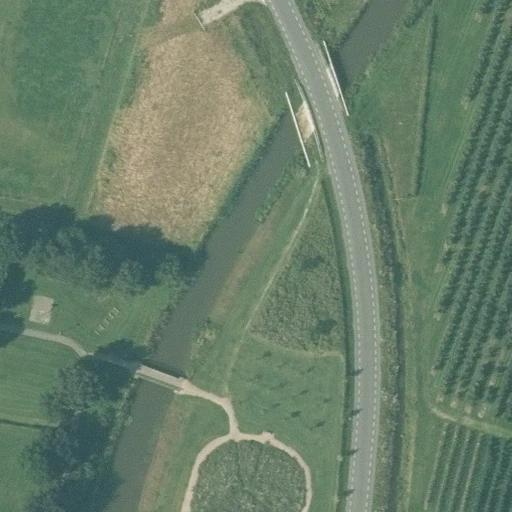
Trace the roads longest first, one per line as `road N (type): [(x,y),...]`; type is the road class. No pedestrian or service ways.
road 1 (tertiary): [(357,511),(365,322),(331,135)]
road 2 (tertiary): [(275,0),(331,135)]
